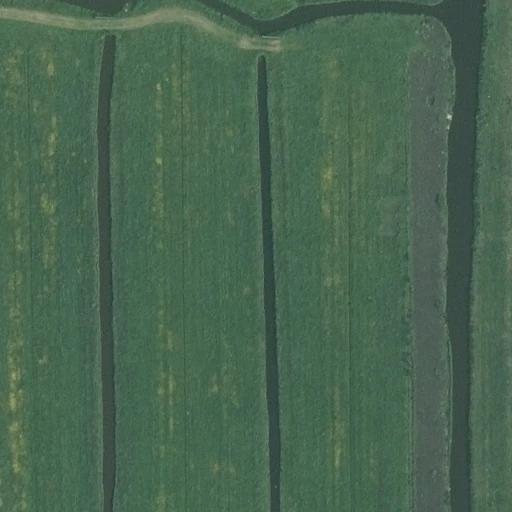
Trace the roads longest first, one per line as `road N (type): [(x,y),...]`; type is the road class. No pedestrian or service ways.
road 1 (track): [(372,163),(342,92),(295,52),(180,19),(139,30),(0,19)]
road 2 (track): [(372,163),(369,511)]
